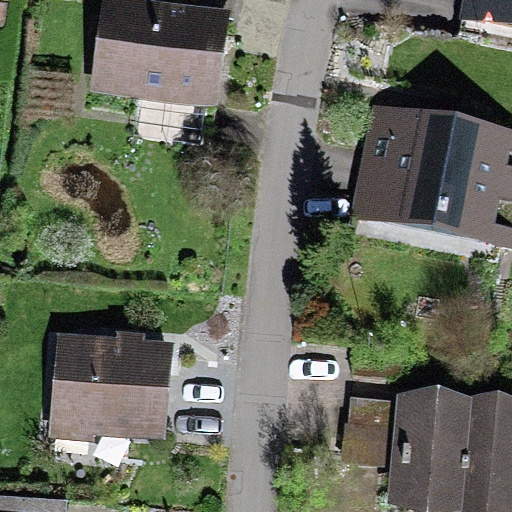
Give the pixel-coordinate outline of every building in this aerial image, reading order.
[(511,0),(464,0),(458,34),(511,44),(511,0)] [(223,24),(96,12),(87,109),(214,120),(223,24)] [(511,239),(511,147),(378,122),(357,232),(508,261),(511,239)] [(169,360),(59,348),(48,448),(158,460),(169,360)] [(414,356),(354,351),(351,379),(412,384),(414,356)] [(395,407),(348,403),(346,428),(393,433),(395,407)] [(455,511),(464,413),(395,407),(393,433),(386,511),(455,511)] [(511,511),(511,416),(464,413),(455,511),(511,511)]
